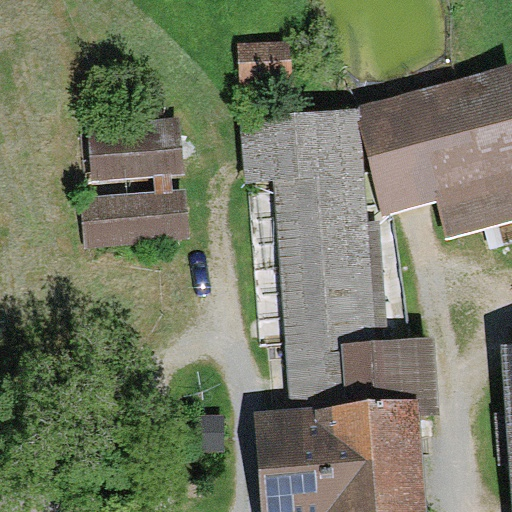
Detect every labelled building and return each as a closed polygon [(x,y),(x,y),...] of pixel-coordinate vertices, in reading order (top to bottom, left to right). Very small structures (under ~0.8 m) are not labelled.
[(239,45),(241,83),(292,81),(290,43),(239,45)] [(511,217),(511,73),(511,68),(355,110),(383,213),(437,198),(447,235),(511,217)] [(265,511),(428,511),(422,412),(442,411),(437,337),(389,340),(381,222),(369,223),(361,108),(240,116),(245,187),(273,185),(287,412),(259,413),(265,511)] [(93,179),(184,172),(180,116),(89,122),(93,179)] [(85,247),(187,240),(184,189),(81,197),(85,247)]
